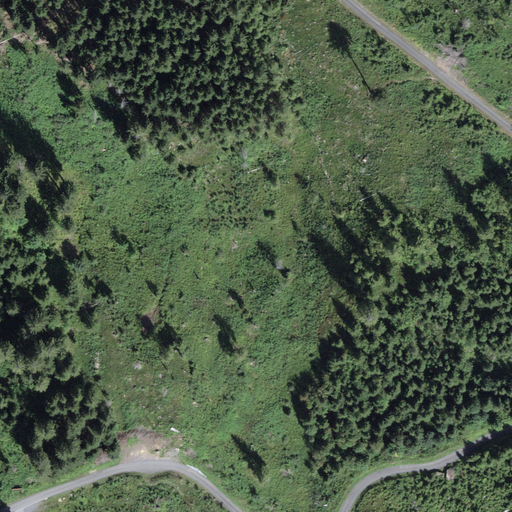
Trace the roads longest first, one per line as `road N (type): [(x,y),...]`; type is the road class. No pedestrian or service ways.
road 1 (track): [(238,511),(187,469),(146,463),(0,510)]
road 2 (track): [(350,0),(511,124)]
road 3 (track): [(511,430),(367,481),(344,511)]
